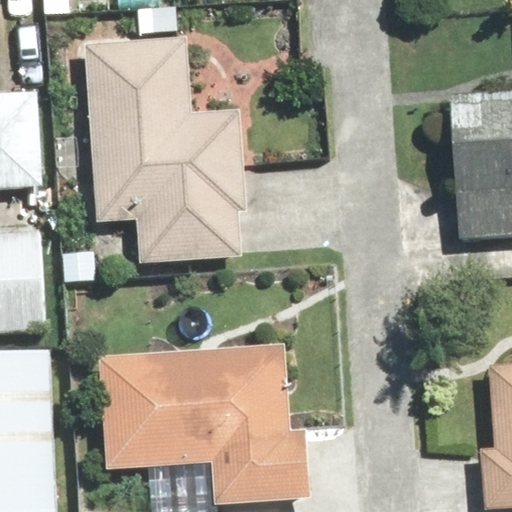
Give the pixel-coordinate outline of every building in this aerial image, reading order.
[(198,40),(94,45),(103,235),(149,233),(151,268),(254,263),(246,113),(202,115),(198,40)] [(511,102),(466,101),(462,239),(511,240),(511,102)] [(57,108),(0,106),(0,196),(53,199),(57,108)] [(68,246),(0,246),(0,351),(67,352),(68,246)] [(292,362),(116,354),(111,473),(160,475),(158,511),(216,511),(217,506),(312,511),(315,445),(288,444),(292,362)] [(67,511),(68,364),(0,364),(0,511),(67,511)] [(494,442),(493,505),(511,504),(511,370),(511,371),(511,442),(494,442)]
